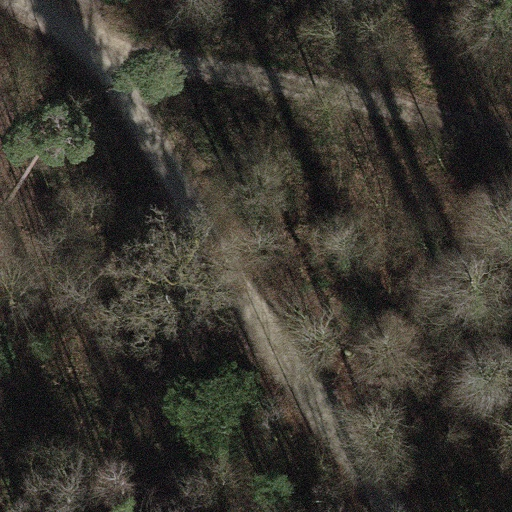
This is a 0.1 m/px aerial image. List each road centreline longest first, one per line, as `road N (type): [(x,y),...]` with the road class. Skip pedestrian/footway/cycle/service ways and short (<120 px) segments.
road 1 (track): [(389,511),(310,404),(120,93),(52,19)]
road 2 (track): [(52,19),(154,55),(511,138)]
